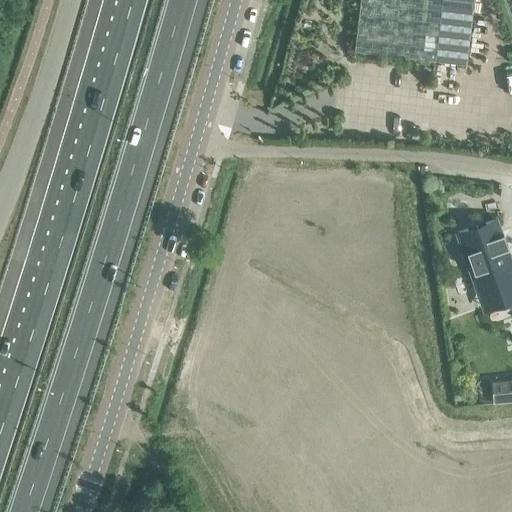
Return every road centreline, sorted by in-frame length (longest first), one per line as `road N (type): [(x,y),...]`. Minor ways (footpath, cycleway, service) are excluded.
road 1 (tertiary): [(78,511),(235,0)]
road 2 (motorway): [(26,511),(180,0)]
road 3 (motorway): [(125,0),(0,416)]
road 4 (track): [(511,169),(194,149)]
road 5 (unclassified): [(0,207),(70,0)]
